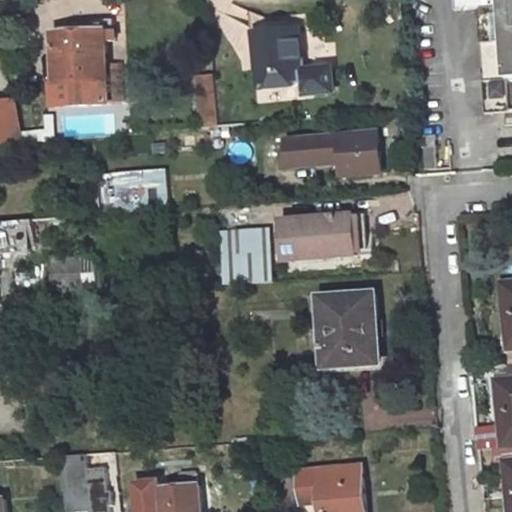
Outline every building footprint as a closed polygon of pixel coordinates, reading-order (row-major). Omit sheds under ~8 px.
[(500,1),(509,111),(511,111),(511,0),(478,0),(478,3),(500,1)] [(107,108),(103,52),(101,31),(79,32),(79,36),(59,38),(63,93),(76,93),(78,111),(107,108)] [(309,81),(306,44),(261,47),(265,100),(311,98),(312,105),(341,103),(340,80),(309,81)] [(28,118),(0,120),(0,154),(31,152),(28,118)] [(438,163),(437,142),(424,143),(425,164),(438,163)] [(393,185),(389,148),(297,153),(297,178),(353,174),(353,188),(393,185)] [(109,215),(174,212),(172,170),(107,174),(109,215)] [(373,255),(370,225),(360,226),(362,256),(373,255)] [(360,226),(285,233),(287,263),(362,256),(360,226)] [(228,236),(233,285),(278,281),(274,231),(228,236)] [(86,294),(84,267),(58,269),(61,296),(86,294)] [(511,275),(499,277),(508,358),(511,357),(511,275)] [(326,302),(330,353),(333,353),(334,369),(383,364),(381,345),(385,344),(380,298),(326,302)] [(496,373),(503,441),(511,440),(511,357),(508,358),(510,372),(496,373)] [(114,511),(111,467),(92,469),(91,456),(66,458),(70,511),(114,511)] [(368,511),(365,467),(297,473),(301,506),(322,504),(323,511),(368,511)] [(183,491),(162,492),(163,511),(201,511),(200,490),(199,490),(198,478),(182,479),(183,491)]
